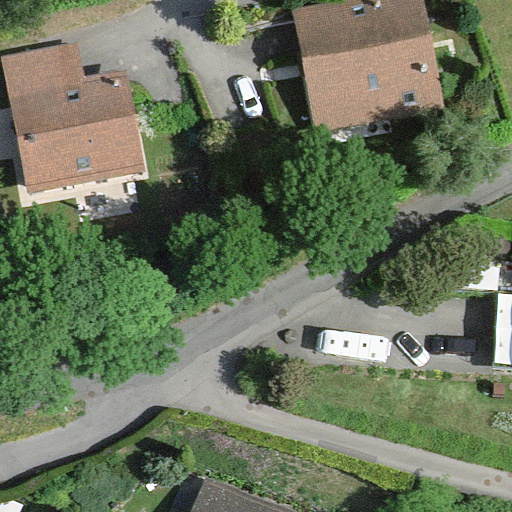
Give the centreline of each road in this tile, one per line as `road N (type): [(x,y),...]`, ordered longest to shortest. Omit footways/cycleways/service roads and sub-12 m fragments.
road 1 (residential): [(185,390),(409,222),(511,168)]
road 2 (residential): [(0,467),(185,390)]
road 3 (residential): [(0,393),(115,373),(185,390)]
